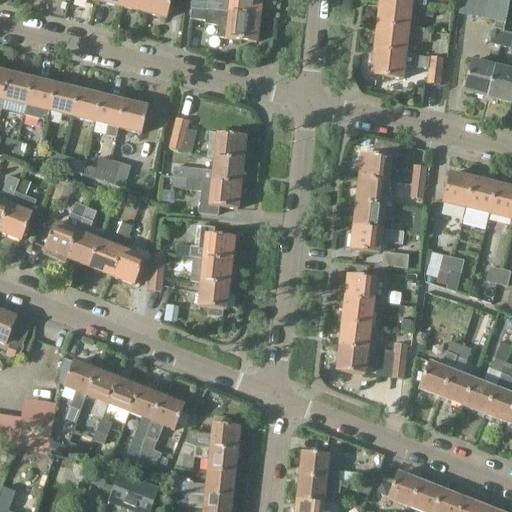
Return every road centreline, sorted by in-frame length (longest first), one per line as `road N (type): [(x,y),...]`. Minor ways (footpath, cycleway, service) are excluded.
road 1 (residential): [(306,102),(0,28)]
road 2 (residential): [(272,396),(306,102)]
road 3 (residential): [(272,396),(0,290)]
road 4 (residential): [(511,489),(272,396)]
road 5 (residential): [(511,153),(306,102)]
